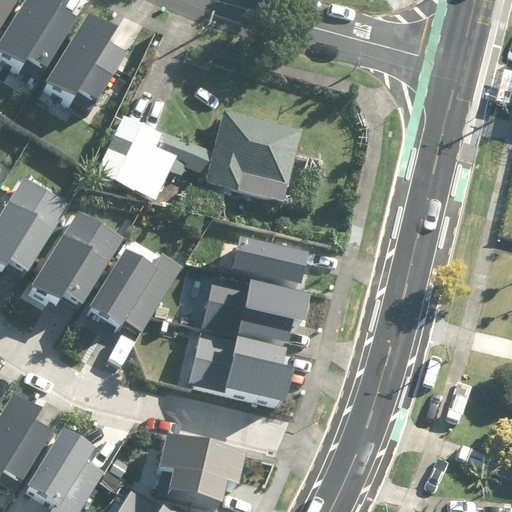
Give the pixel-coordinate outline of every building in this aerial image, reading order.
[(25,62),(42,72),(70,25),(54,16),(61,4),(54,0),(25,0),(0,43),(0,60),(20,72),(25,62)] [(0,0),(0,27),(16,0),(0,0)] [(43,87),(71,104),(77,94),(91,102),(119,56),(105,48),(112,36),(84,19),(43,87)] [(305,136),(227,116),(209,187),(288,206),(305,136)] [(122,120),(97,176),(154,201),(167,173),(184,181),(191,165),(157,150),(162,138),(122,120)] [(21,178),(0,213),(0,273),(2,274),(6,268),(25,279),(69,206),(21,178)] [(27,292),(56,309),(62,298),(80,309),(124,237),(78,209),(27,292)] [(229,274),(295,288),(303,255),(236,241),(229,274)] [(122,251),(86,309),(118,329),(124,321),(141,331),(181,266),(160,253),(150,269),(122,251)] [(201,327),(282,346),(287,326),(299,328),(305,298),(213,277),(201,327)] [(187,383),(278,409),(287,377),(277,374),(282,354),(201,331),(187,383)] [(0,418),(0,474),(18,486),(47,437),(29,426),(36,415),(11,400),(0,418)] [(39,511),(75,511),(102,472),(85,460),(91,450),(62,431),(21,492),(43,506),(39,511)] [(244,456),(158,437),(150,471),(166,475),(162,491),(218,504),(222,488),(236,492),(244,456)] [(163,511),(128,490),(115,511),(163,511)]
